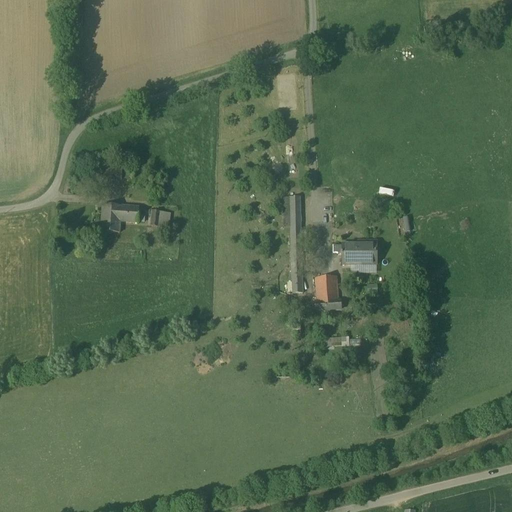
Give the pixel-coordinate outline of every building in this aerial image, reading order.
[(123,163),(104,162),(103,178),(122,179),(123,163)] [(121,207),(103,206),(101,232),(119,233),(120,222),(121,207)] [(139,209),(121,207),(120,222),(138,224),(139,209)] [(153,211),(152,226),(171,227),(172,212),(153,211)] [(301,263),(301,232),(292,232),(292,263),(301,263)] [(365,245),(341,245),(341,247),(333,247),(334,255),(341,254),(341,257),(342,257),(342,266),(376,266),(376,243),(365,243),(365,245)] [(301,263),(292,263),(293,295),(302,294),(301,263)] [(337,277),(316,278),(318,303),(316,303),(316,312),(341,310),(341,301),(339,301),(337,277)] [(337,340),(333,340),(333,346),(348,346),(348,338),(337,338),(337,340)] [(293,368),(276,370),(277,379),(294,377),(293,368)]
